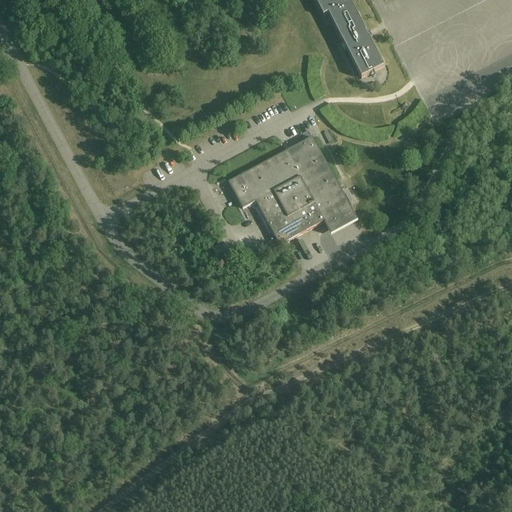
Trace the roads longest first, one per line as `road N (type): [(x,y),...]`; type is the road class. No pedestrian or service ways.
road 1 (track): [(102,511),(250,401),(100,256),(10,97),(0,98)]
road 2 (track): [(250,401),(511,285)]
